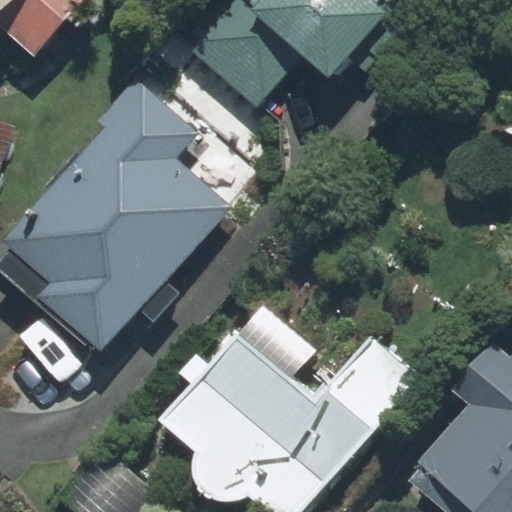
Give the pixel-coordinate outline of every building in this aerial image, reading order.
[(0,0),(0,58),(25,32),(51,56),(103,0),(0,0)] [(251,0),(207,58),(279,114),(327,51),(361,77),(419,0),(251,0)] [(217,134),(158,83),(151,77),(111,124),(117,130),(23,240),(72,282),(59,297),(126,355),(160,316),(173,326),(200,294),(188,283),(251,209),(194,160),(217,134)] [(29,124),(0,116),(0,206),(7,209),(29,124)] [(194,376),(208,388),(183,418),(222,451),(220,478),(237,500),(281,501),(293,511),(322,511),(435,380),(386,338),(336,397),(315,380),(340,351),(288,307),(261,339),(255,334),(227,366),(213,354),(194,376)] [(511,511),(511,339),(510,338),(468,387),(489,405),(425,479),(462,511),(511,511)] [(162,511),(175,498),(116,446),(71,498),(87,511),(162,511)]
